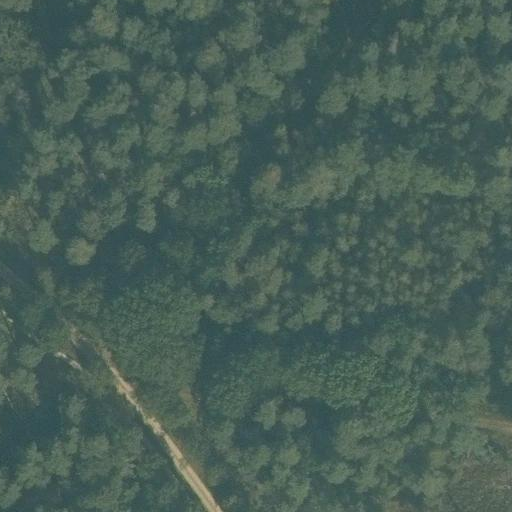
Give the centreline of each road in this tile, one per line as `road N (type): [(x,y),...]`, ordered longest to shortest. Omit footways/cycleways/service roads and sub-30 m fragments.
road 1 (track): [(75,369),(139,308),(384,0)]
road 2 (track): [(511,431),(111,374)]
road 3 (track): [(0,274),(111,374),(209,511)]
